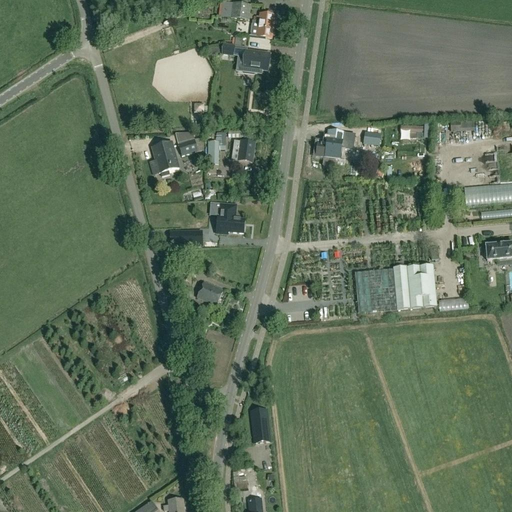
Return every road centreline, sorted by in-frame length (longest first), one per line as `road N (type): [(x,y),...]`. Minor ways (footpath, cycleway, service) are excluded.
road 1 (tertiary): [(230,398),(277,216),(307,0)]
road 2 (unclassified): [(230,398),(194,388),(183,374),(90,42)]
